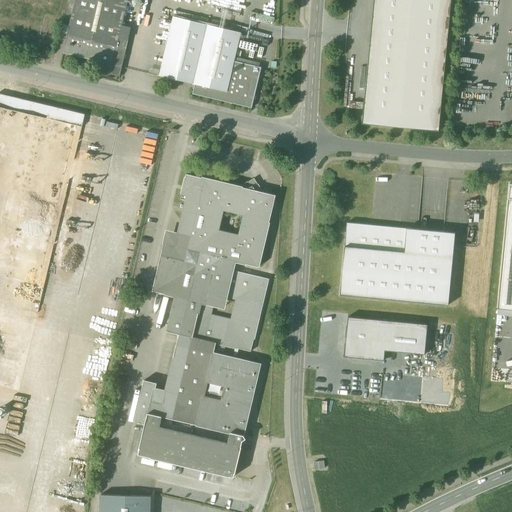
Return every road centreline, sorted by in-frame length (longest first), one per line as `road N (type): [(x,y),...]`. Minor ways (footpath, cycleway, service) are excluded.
road 1 (residential): [(308,142),(295,388),(308,511)]
road 2 (residential): [(0,66),(308,142)]
road 3 (residential): [(308,142),(511,157)]
road 4 (residential): [(318,0),(308,142)]
